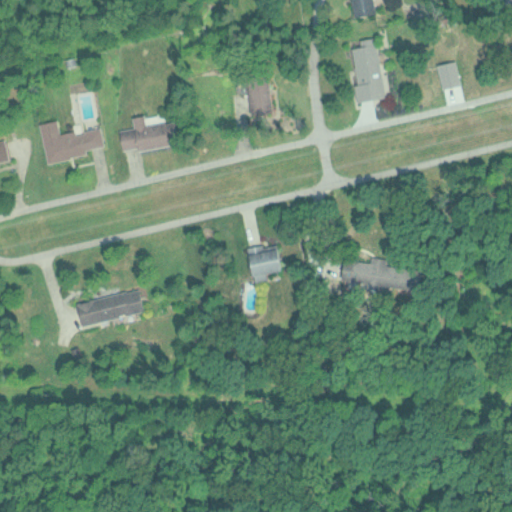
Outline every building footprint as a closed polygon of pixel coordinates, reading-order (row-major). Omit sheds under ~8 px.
[(353,0),(357,16),(378,11),(376,0),(353,0)] [(359,100),(385,98),(378,38),(353,41),(359,100)] [(272,110),(272,92),(254,93),(255,111),(272,110)] [(135,116),(136,127),(121,128),(123,149),(180,144),(178,119),(149,122),(148,114),(135,116)] [(49,161),(107,149),(102,126),(62,134),(59,119),(41,123),(49,161)] [(7,138),(0,139),(0,162),(12,159),(7,138)] [(271,279),(271,275),(288,271),(282,244),(250,251),(257,282),(271,279)] [(346,258),(344,282),(417,289),(419,265),(370,260),(346,258)] [(146,310),(141,288),(78,303),(84,326),(146,310)]
